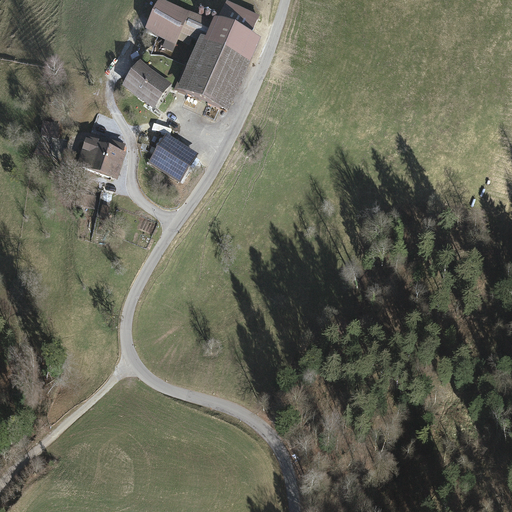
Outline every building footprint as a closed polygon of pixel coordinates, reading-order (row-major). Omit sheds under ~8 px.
[(199,45),(177,93),(229,116),(253,64),(243,60),(250,42),(189,15),(179,36),(199,45)] [(140,64),(122,90),(153,111),(171,85),(140,64)] [(41,127),(40,140),(59,141),(60,128),(41,127)] [(167,138),(148,166),(180,187),(199,159),(167,138)] [(77,170),(116,185),(129,151),(112,145),(109,152),(99,148),(100,146),(88,141),(77,170)] [(116,189),(101,184),(99,193),(114,197),(116,189)] [(86,212),(95,213),(96,203),(87,202),(86,212)] [(111,210),(102,209),(99,223),(108,225),(111,210)] [(144,219),(138,217),(135,226),(141,229),(144,219)]
